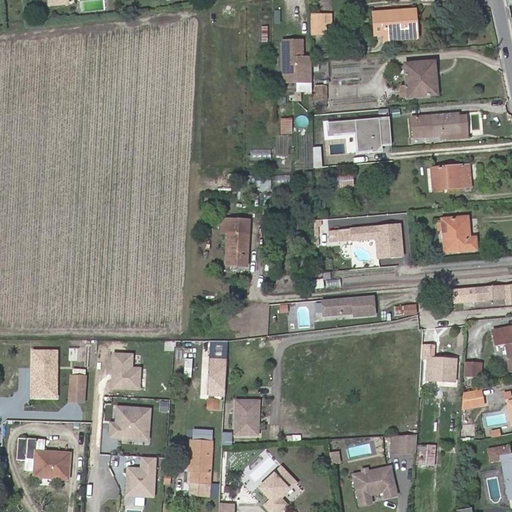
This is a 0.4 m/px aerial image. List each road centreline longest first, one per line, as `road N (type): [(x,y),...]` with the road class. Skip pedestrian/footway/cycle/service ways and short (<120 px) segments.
road 1 (unknown): [(511,273),(263,294),(256,265)]
road 2 (unknown): [(507,55),(403,51),(371,83),(331,90)]
road 3 (unknown): [(511,150),(374,156)]
